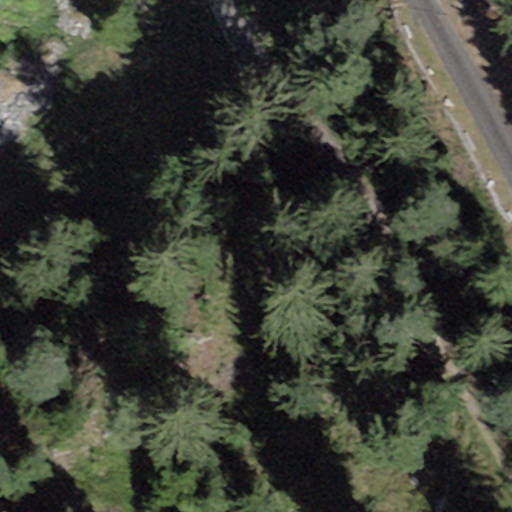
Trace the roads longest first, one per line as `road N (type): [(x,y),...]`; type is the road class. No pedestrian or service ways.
road 1 (track): [(222,0),(256,65),(368,218),(511,468)]
road 2 (unclassified): [(511,178),(469,112),(417,0)]
